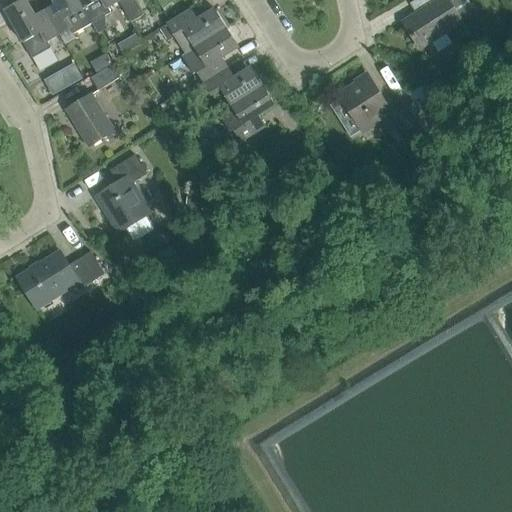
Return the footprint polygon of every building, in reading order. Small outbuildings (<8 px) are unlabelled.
[(35,17),(25,0),(21,2),(20,0),(16,0),(4,7),(6,11),(5,11),(32,60),(51,49),(48,43),(59,37),(45,11),(35,17)] [(45,11),(59,37),(72,30),(74,34),(92,25),(78,0),(52,0),(55,6),(45,11)] [(78,0),(92,25),(109,14),(107,10),(119,3),(117,0),(78,0)] [(117,0),(119,3),(131,24),(144,17),(134,0),(117,0)] [(431,0),(434,4),(416,16),(404,23),(421,50),(462,24),(449,3),(454,0),(431,0)] [(183,58),(227,30),(215,10),(198,21),(191,11),(160,31),(168,43),(175,39),(185,55),(182,57),(183,58)] [(204,85),(228,69),(222,60),(239,49),(227,30),(183,58),(193,74),(196,73),(204,85)] [(136,38),(122,46),(128,55),(141,47),(136,38)] [(99,92),(121,79),(113,66),(91,80),(99,92)] [(232,108),(264,88),(252,68),(235,79),(228,69),(204,85),(212,97),(221,91),(232,108)] [(362,132),(392,113),(368,77),(338,96),(362,132)] [(232,108),(219,116),(231,134),(234,132),(241,143),(266,128),(259,118),(276,107),(264,88),(232,108)] [(89,150),(116,133),(92,96),(66,113),(89,150)] [(421,102),(395,119),(412,146),(438,129),(421,102)] [(132,186),(148,176),(135,156),(110,172),(118,184),(97,198),(120,235),(151,215),(132,186)] [(82,291),(105,276),(91,254),(69,267),(60,253),(18,280),(37,310),(78,285),(82,291)]
